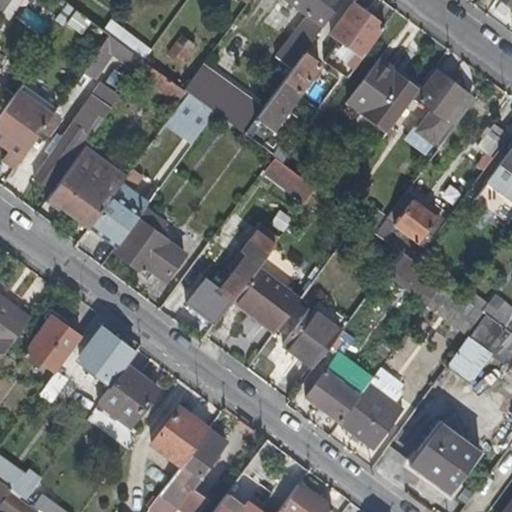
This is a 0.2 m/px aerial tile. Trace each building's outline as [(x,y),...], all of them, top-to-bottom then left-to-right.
[(0,0),(0,11),(6,16),(18,0),(0,0)] [(29,0),(17,21),(39,34),(52,13),(29,0)] [(280,58),(294,69),(304,56),(345,0),(344,0),(284,0),(309,18),(280,58)] [(511,0),(499,0),(511,9),(511,0)] [(74,9),(65,3),(53,20),(61,26),(74,9)] [(332,85),(341,92),(387,30),(355,6),(332,37),(345,46),(340,53),(336,50),(327,62),(341,72),(332,85)] [(83,23),(74,17),(66,27),(75,34),(83,23)] [(108,35),(98,28),(90,39),(100,46),(108,35)] [(123,47),(108,35),(100,46),(83,71),(95,80),(111,59),(132,74),(134,71),(142,60),(123,47)] [(183,62),(192,43),(178,36),(169,55),(183,62)] [(131,37),(123,47),(142,60),(145,63),(152,53),(131,37)] [(262,113),(255,124),(273,136),(321,69),(304,56),(294,69),(262,113)] [(145,63),(142,60),(134,71),(177,103),(185,92),(145,63)] [(410,107),(419,95),(392,76),(394,74),(381,64),(350,106),(390,135),(410,107)] [(203,69),(186,93),(212,112),(245,137),(255,124),(262,113),(203,69)] [(80,105),(93,80),(81,74),(68,99),(80,105)] [(466,98),(434,74),(419,95),(410,107),(425,117),(410,138),(432,154),(449,131),(453,135),(474,107),(464,100),(466,98)] [(52,114),(17,88),(0,110),(0,149),(3,151),(18,162),(39,132),(52,114)] [(111,92),(102,104),(108,108),(117,96),(111,92)] [(186,93),(185,92),(177,103),(204,122),(212,112),(186,93)] [(63,122),(52,114),(39,132),(49,140),(43,149),(48,152),(32,175),(52,189),(60,178),(54,173),(71,149),(78,153),(85,141),(90,135),(83,131),(102,104),(89,95),(59,137),(54,134),(63,122)] [(135,162),(152,178),(184,143),(167,127),(135,162)] [(493,158),(509,136),(497,127),(481,148),(493,158)] [(511,137),(494,162),(511,174),(511,137)] [(49,193),(89,223),(120,181),(127,171),(85,141),(78,153),(60,178),(52,189),(49,193)] [(0,164),(11,172),(18,162),(3,151),(0,154),(0,164)] [(271,156),(262,169),(277,179),(286,167),(271,156)] [(286,167),(277,179),(305,200),(314,188),(286,167)] [(120,181),(89,223),(116,242),(140,210),(129,202),(136,192),(120,181)] [(439,221),(408,197),(390,221),(422,245),(439,221)] [(165,218),(145,203),(140,210),(116,242),(114,245),(146,269),(150,264),(166,276),(185,250),(157,229),(165,218)] [(218,283),(234,294),(259,261),(276,238),(265,229),(262,233),(253,226),(233,254),(237,258),(218,283)] [(419,265),(399,250),(391,262),(433,292),(441,281),(419,265)] [(234,294),(231,298),(273,330),(302,293),(259,261),(234,294)] [(468,301),(441,281),(433,292),(425,303),(455,324),(471,303),(468,301)] [(511,290),(503,300),(511,306),(511,290)] [(473,293),(468,301),(471,303),(483,312),(508,330),(511,324),(511,311),(505,306),(500,313),(473,293)] [(0,300),(0,353),(2,355),(28,320),(0,300)] [(483,312),(471,303),(455,324),(468,333),(476,322),(483,312)] [(278,348),(309,371),(329,345),(336,335),(305,311),(278,348)] [(511,333),(508,330),(483,312),(476,322),(511,349),(511,333)] [(39,363),(53,373),(56,369),(78,339),(47,317),(19,356),(36,368),(39,363)] [(511,349),(476,322),(468,333),(491,350),(511,365),(511,349)] [(329,345),(336,351),(341,354),(356,333),(344,324),(336,335),(329,345)] [(100,379),(110,387),(124,368),(133,356),(96,328),(73,359),(85,368),(100,379)] [(491,350),(468,333),(445,364),(468,381),(491,350)] [(336,351),(324,368),(359,393),(369,379),(371,376),(341,354),(336,351)] [(371,376),(369,379),(396,399),(408,383),(381,364),(371,376)] [(100,379),(85,368),(82,373),(96,383),(100,379)] [(154,390),(124,368),(110,387),(96,405),(126,427),(154,390)] [(305,394),(340,419),(359,393),(324,368),(305,394)] [(67,376),(56,369),(53,373),(41,389),(51,397),(67,376)] [(359,393),(340,419),(373,443),(402,403),(396,399),(369,379),(359,393)] [(151,447),(180,468),(208,431),(178,410),(151,447)] [(439,417),(408,458),(447,487),(478,446),(439,417)] [(224,443),(208,431),(180,468),(171,481),(187,493),(189,490),(224,443)] [(0,470),(0,483),(25,501),(40,480),(29,472),(20,485),(0,470)] [(187,493),(171,481),(160,496),(179,509),(181,511),(193,511),(202,500),(189,490),(187,493)] [(8,493),(0,486),(0,504),(8,494),(8,493)] [(328,511),(329,511),(296,486),(276,511),(328,511)] [(68,511),(39,490),(29,504),(39,511),(68,511)] [(32,511),(8,494),(0,504),(0,508),(5,511),(32,511)] [(176,511),(179,509),(160,496),(148,511),(176,511)] [(238,511),(241,508),(225,496),(217,507),(223,511),(238,511)] [(511,511),(511,496),(499,511),(511,511)] [(356,511),(358,511),(348,503),(341,511),(356,511)]
